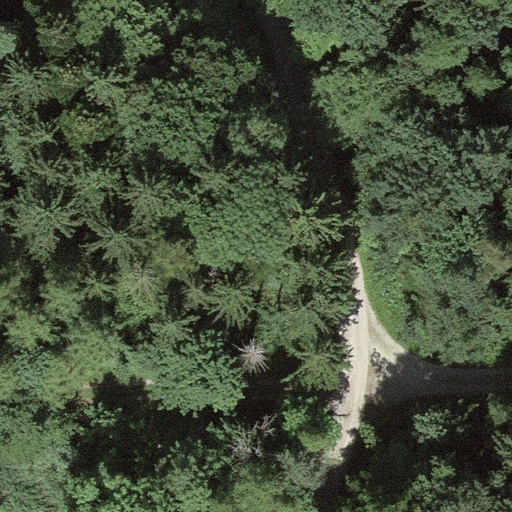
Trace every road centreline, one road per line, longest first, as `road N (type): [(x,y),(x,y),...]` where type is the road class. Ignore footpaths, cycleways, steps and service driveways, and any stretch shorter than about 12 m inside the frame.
road 1 (track): [(275,0),(350,295),(391,359),(451,385),(511,381)]
road 2 (track): [(451,385),(301,400),(0,399)]
road 3 (track): [(342,511),(359,394),(350,295)]
